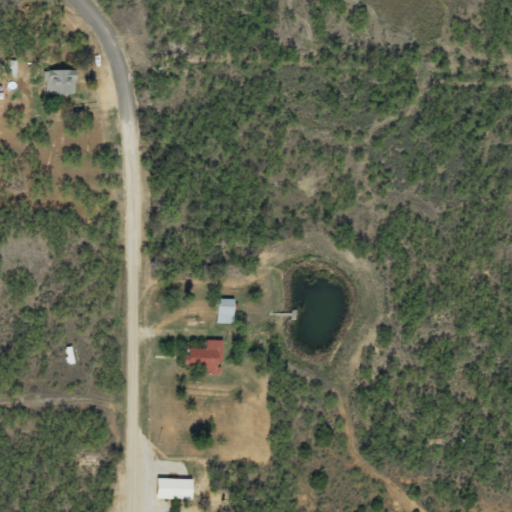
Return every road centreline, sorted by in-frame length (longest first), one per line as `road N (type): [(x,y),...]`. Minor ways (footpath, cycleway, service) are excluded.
road 1 (residential): [(164,511),(159,106),(79,6),(64,0)]
road 2 (residential): [(0,413),(160,422)]
